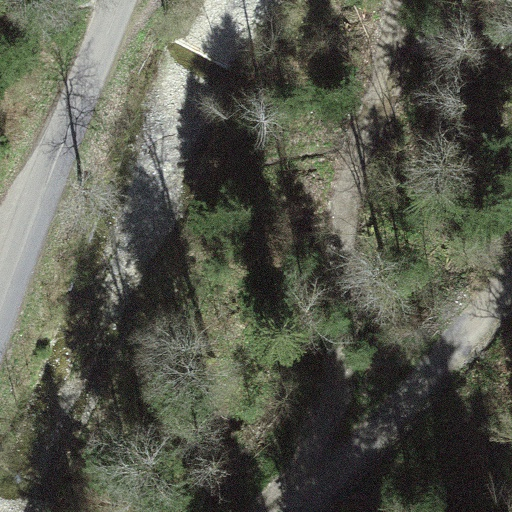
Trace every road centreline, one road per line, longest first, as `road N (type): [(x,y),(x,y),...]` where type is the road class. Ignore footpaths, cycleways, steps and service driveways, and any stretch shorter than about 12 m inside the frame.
road 1 (unclassified): [(121,0),(0,306)]
road 2 (track): [(337,511),(452,329),(511,256)]
